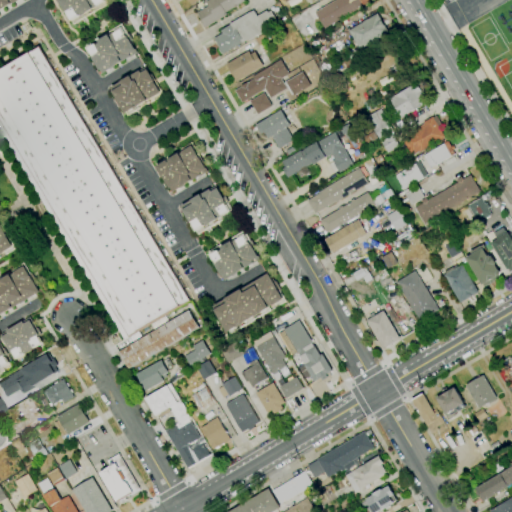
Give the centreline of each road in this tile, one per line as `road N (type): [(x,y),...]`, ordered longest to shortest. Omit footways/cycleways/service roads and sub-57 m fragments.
road 1 (residential): [(377,392),(146,0)]
road 2 (residential): [(35,3),(60,45),(79,59),(214,285),(223,290),(259,271)]
road 3 (tertiary): [(179,511),(489,324)]
road 4 (residential): [(184,511),(70,317)]
road 5 (secondary): [(414,0),(511,167)]
road 6 (residential): [(448,511),(377,392)]
